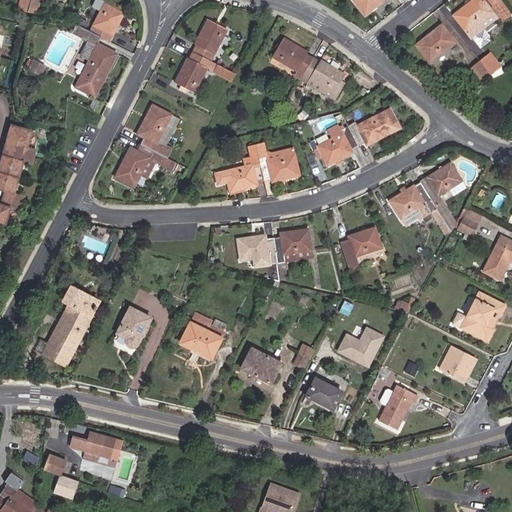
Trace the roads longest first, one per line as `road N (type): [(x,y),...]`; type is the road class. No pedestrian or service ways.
road 1 (residential): [(0,395),(77,403),(361,466),(476,444)]
road 2 (residential): [(71,199),(114,219),(144,220),(307,202),(411,155),(453,124)]
road 3 (residential): [(152,44),(71,199)]
road 4 (residential): [(71,199),(0,338)]
